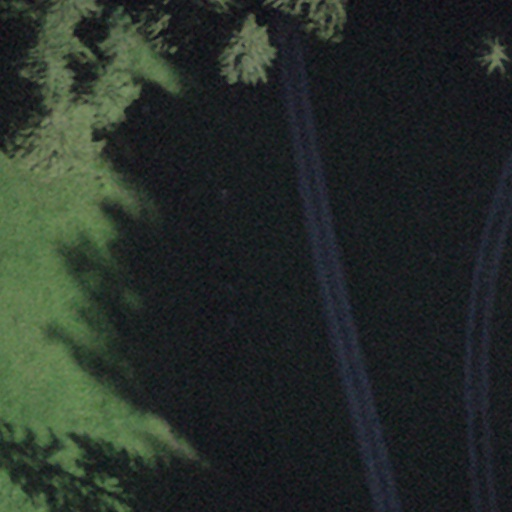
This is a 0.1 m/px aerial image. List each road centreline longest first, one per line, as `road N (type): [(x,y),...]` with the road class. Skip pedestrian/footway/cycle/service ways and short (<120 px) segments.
road 1 (track): [(390,511),(329,290),(286,0)]
road 2 (track): [(511,192),(489,280),(501,511)]
